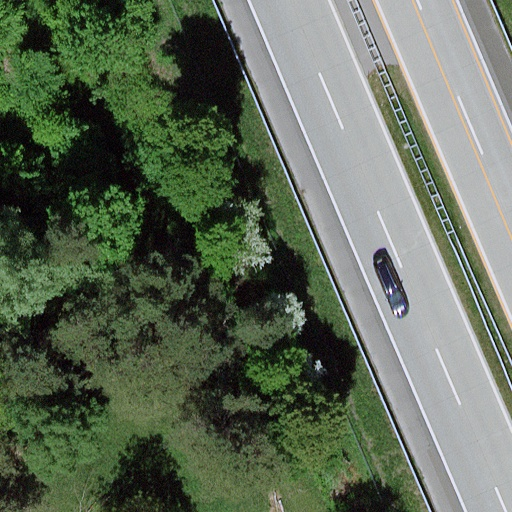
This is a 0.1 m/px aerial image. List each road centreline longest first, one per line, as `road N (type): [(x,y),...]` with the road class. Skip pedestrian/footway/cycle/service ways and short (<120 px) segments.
road 1 (motorway): [(293,0),(511,511)]
road 2 (motorway): [(511,221),(418,0)]
